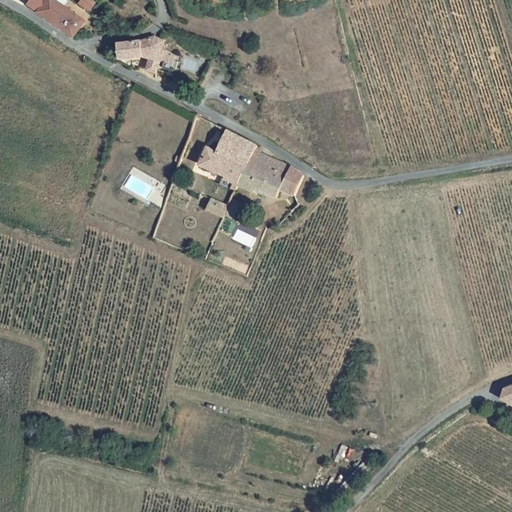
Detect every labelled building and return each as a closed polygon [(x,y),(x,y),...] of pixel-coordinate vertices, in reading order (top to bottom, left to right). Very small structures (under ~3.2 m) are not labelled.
[(53,0),(43,0),(36,13),(75,33),(83,17),(53,0)] [(116,44),(116,61),(128,66),(128,58),(130,55),(146,56),(159,56),(165,38),(154,35),(150,39),(144,41),(132,43),(120,44),(116,44)] [(143,68),(153,72),(159,56),(146,56),(143,68)] [(247,155),(249,150),(219,135),(211,156),(205,154),(199,171),(214,176),(211,181),(227,187),(225,193),(232,196),(233,192),(247,155)] [(290,200),(298,180),(284,171),(247,155),(233,192),(251,199),(252,194),(271,201),(273,194),(290,200)] [(195,184),(172,175),(168,189),(190,197),(195,184)] [(228,207),(225,214),(221,223),(231,227),(237,210),(228,207)] [(203,217),(221,223),(225,214),(206,208),(203,217)] [(234,239),(253,246),(259,230),(240,223),(234,239)]
